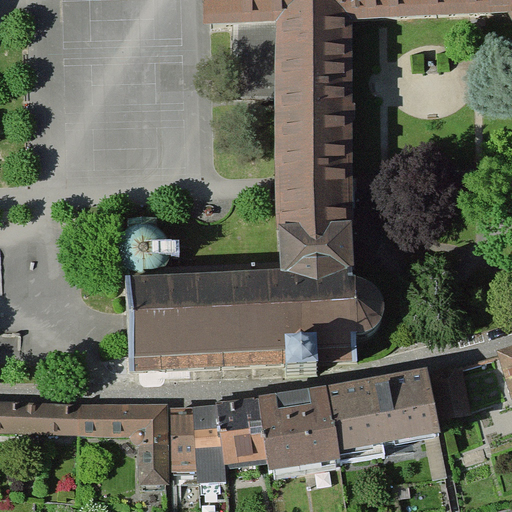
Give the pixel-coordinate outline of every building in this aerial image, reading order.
[(511,0),(204,0),(205,30),(277,28),(280,191),(282,278),(355,277),(354,251),(350,27),(511,23),(511,0)] [(355,295),(355,277),(282,278),(129,281),(131,363),(356,359),(356,345),(370,343),(381,333),(385,323),(385,313),(379,302),(370,297),(355,295)] [(511,354),(503,358),(511,383),(511,354)] [(465,372),(442,376),(454,429),(478,425),(465,372)] [(442,376),(343,392),(356,459),(457,440),(454,429),(442,376)] [(343,392),(270,404),(280,469),(282,479),(358,467),(356,459),(343,392)] [(201,421),(178,423),(180,479),(206,478),(207,490),(237,488),(237,471),(280,469),(270,404),(227,408),(228,412),(200,413),(201,421)] [(0,444),(140,445),(140,490),(167,490),(167,410),(0,409),(0,444)]
